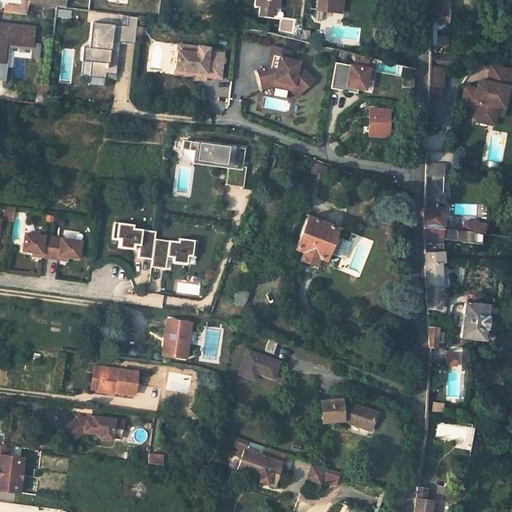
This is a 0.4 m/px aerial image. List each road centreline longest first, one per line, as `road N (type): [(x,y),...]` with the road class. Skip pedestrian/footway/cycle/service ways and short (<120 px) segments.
road 1 (residential): [(425,0),(416,200),(420,396),(406,511)]
road 2 (unknown): [(0,390),(159,400)]
road 3 (residential): [(211,121),(125,109),(124,57)]
road 4 (unknown): [(295,357),(420,396)]
